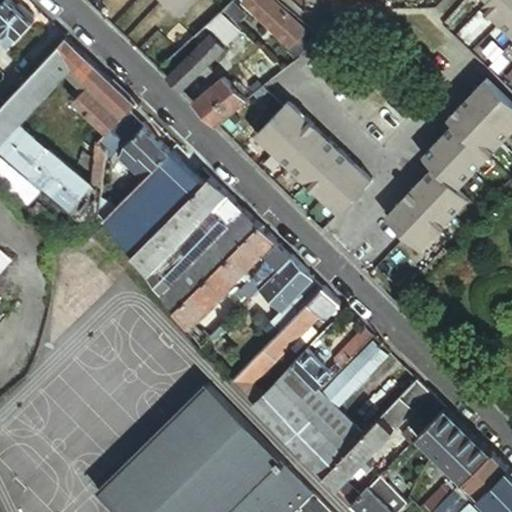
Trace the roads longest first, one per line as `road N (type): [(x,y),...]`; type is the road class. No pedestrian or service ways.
road 1 (residential): [(60,0),(320,253)]
road 2 (residential): [(320,253),(511,440)]
road 3 (residential): [(320,253),(408,160),(389,144)]
road 4 (residential): [(389,144),(482,45)]
